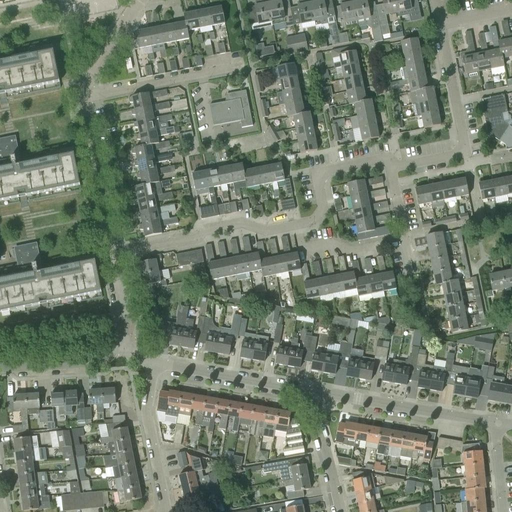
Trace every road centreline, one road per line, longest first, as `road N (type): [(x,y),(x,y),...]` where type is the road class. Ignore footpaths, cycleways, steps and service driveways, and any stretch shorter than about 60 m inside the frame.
road 1 (residential): [(112,254),(240,223),(263,230),(297,224)]
road 2 (unclassified): [(314,391),(495,421)]
road 3 (residential): [(81,97),(250,65)]
road 4 (unclassified): [(155,362),(314,391)]
road 5 (unclassified): [(112,254),(81,97)]
road 6 (residential): [(166,511),(147,413),(155,362)]
road 7 (residential): [(297,224),(313,221),(322,208),(319,174),(391,162)]
road 8 (residential): [(465,153),(440,25)]
road 9 (unclassified): [(0,366),(97,359),(125,348)]
road 10 (residential): [(339,511),(314,391)]
